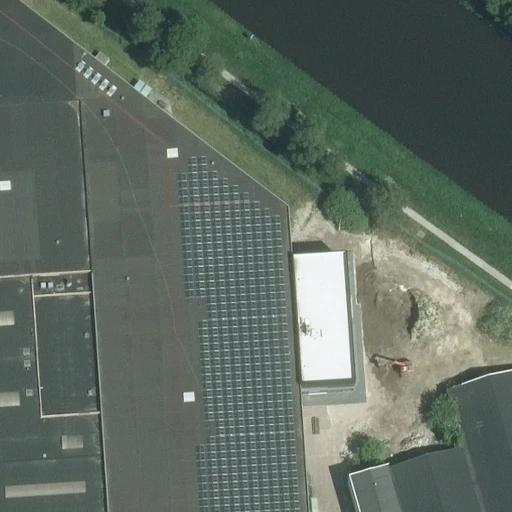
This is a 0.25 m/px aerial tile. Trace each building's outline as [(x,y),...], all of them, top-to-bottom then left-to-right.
[(0,0),(0,113),(78,109),(140,104),(134,100),(2,0),(0,0)] [(90,280),(105,511),(306,511),(286,217),(140,104),(78,109),(80,126),(90,280)] [(0,511),(105,511),(90,280),(80,126),(78,109),(0,113),(0,511)] [(347,282),(291,286),(300,416),(356,412),(347,282)] [(460,456),(346,484),(354,511),(511,511),(511,375),(443,395),(460,456)]
